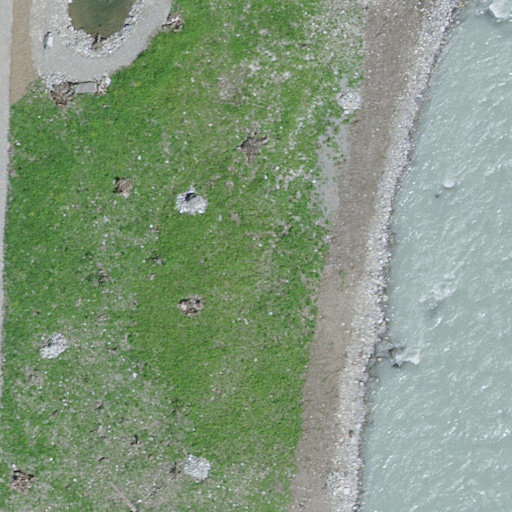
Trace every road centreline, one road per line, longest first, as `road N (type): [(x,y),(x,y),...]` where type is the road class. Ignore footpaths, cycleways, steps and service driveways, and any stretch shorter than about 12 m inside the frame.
road 1 (unclassified): [(393,0),(315,265),(262,511)]
road 2 (unknown): [(0,160),(48,141),(69,120),(74,87),(60,0)]
